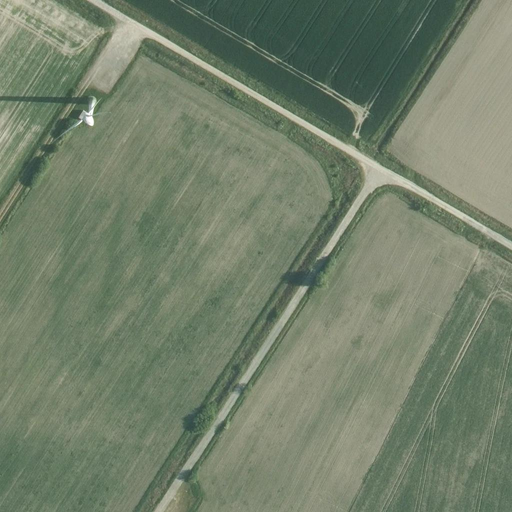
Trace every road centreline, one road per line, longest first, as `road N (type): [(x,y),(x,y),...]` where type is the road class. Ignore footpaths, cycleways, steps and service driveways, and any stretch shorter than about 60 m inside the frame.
road 1 (unclassified): [(511,251),(86,0)]
road 2 (track): [(158,511),(376,170)]
road 3 (track): [(0,220),(125,23)]
